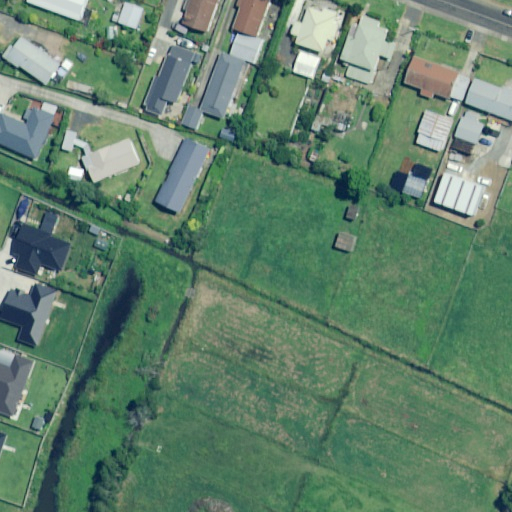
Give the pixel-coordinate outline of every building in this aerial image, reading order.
[(30,0),(29,2),(80,21),(87,0),(30,0)] [(221,0),(190,0),(183,24),(211,33),(221,0)] [(240,32),(260,39),(273,0),(243,0),(233,29),(240,32)] [(145,9),(127,3),(120,23),(137,29),(145,9)] [(324,13),(310,9),(305,26),(297,23),(294,34),(300,36),(297,44),(331,55),(341,25),(335,23),(338,14),(325,9),(324,13)] [(382,55),(396,60),(400,45),(386,40),(391,25),(366,17),(363,26),(355,24),(343,60),(351,63),(346,77),(372,85),(382,55)] [(4,58),(48,85),(62,64),(60,63),(65,55),(78,62),(82,52),(90,56),(92,51),(48,32),(39,48),(23,37),(4,58)] [(260,39),(240,32),(231,56),(247,61),(256,65),(265,40),(260,39)] [(159,74),(147,104),(150,106),(148,112),(164,118),(170,101),(177,104),(197,55),(174,45),(162,75),(159,74)] [(321,59),(302,52),(295,72),(314,79),(321,59)] [(206,113),(226,120),(247,61),(231,56),(223,53),(202,111),(206,113)] [(472,76),(416,57),(407,84),(423,90),(422,95),(434,99),(436,93),(463,103),(472,76)] [(504,117),(511,120),(511,89),(504,87),(503,90),(477,80),(468,104),(493,113),(488,127),(476,122),(478,116),(467,112),(457,137),(478,145),(483,133),(496,138),(504,117)] [(202,111),(189,107),(182,126),(199,132),(206,113),(202,111)] [(56,116),(35,108),(28,124),(4,114),(1,121),(0,120),(0,143),(37,159),(56,116)] [(454,121),(428,111),(416,142),(442,152),(454,121)] [(94,154),(90,144),(77,140),(79,134),(69,131),(63,148),(73,151),(75,145),(84,148),(88,157),(82,159),(88,173),(91,172),(95,183),(141,164),(131,139),(94,154)] [(213,150),(188,137),(157,201),(182,214),(213,150)] [(84,170),(71,168),(69,179),(83,181),(84,170)] [(362,207),(352,204),(348,218),(358,221),(362,207)] [(361,234),(341,227),(334,248),(353,254),(361,234)]
